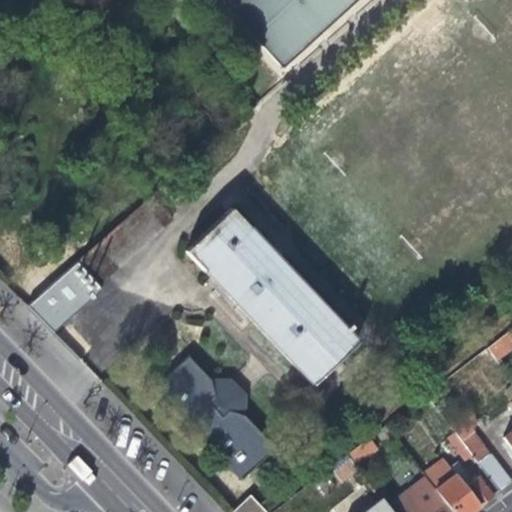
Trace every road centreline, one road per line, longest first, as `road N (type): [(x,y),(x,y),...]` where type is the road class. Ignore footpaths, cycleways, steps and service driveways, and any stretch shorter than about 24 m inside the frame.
road 1 (tertiary): [(118,493),(0,372)]
road 2 (residential): [(0,446),(53,500),(118,493)]
